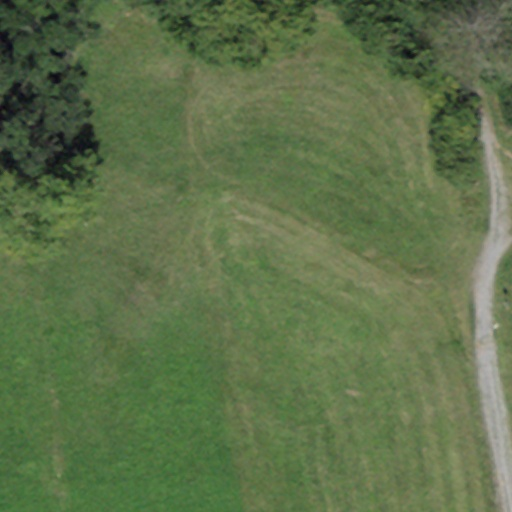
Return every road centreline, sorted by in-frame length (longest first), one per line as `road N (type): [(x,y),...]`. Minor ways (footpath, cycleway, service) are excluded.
road 1 (track): [(412,0),(461,61),(491,150),(489,244)]
road 2 (track): [(511,473),(481,335),(489,244)]
